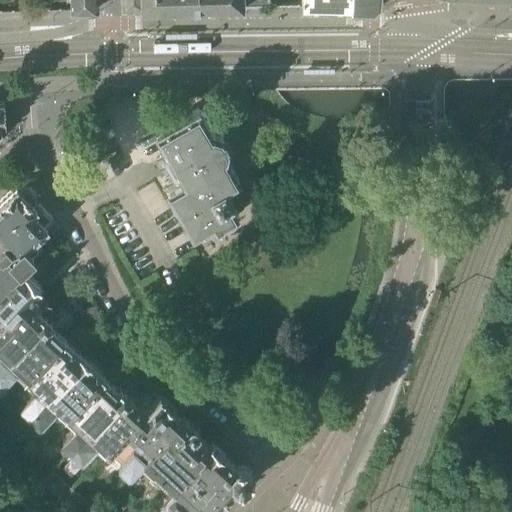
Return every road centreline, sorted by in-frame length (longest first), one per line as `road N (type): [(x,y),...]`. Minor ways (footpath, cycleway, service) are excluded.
road 1 (residential): [(0,164),(19,145),(39,151),(143,338),(308,478)]
road 2 (residential): [(415,51),(418,229),(372,364)]
road 3 (tertiary): [(414,29),(111,25)]
road 4 (residential): [(329,489),(359,423),(372,364)]
road 5 (residential): [(372,364),(308,478)]
